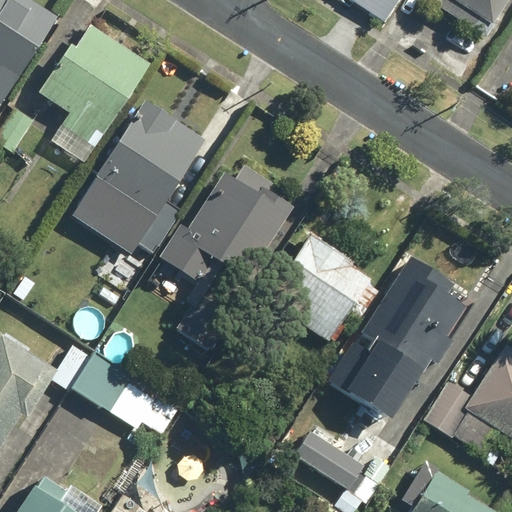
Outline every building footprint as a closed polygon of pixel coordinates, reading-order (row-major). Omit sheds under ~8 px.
[(0,0),(0,99),(28,55),(48,24),(8,0),(0,0)] [(420,0),(419,3),(481,40),(505,0),(420,0)] [(75,26),(32,97),(63,117),(46,145),(81,166),(142,67),(75,26)] [(198,144),(137,104),(66,216),(127,255),(198,144)] [(31,123),(10,111),(0,126),(0,148),(11,155),(31,123)] [(154,261),(192,285),(179,305),(188,311),(174,333),(206,354),(229,318),(199,298),(204,289),(219,267),(240,280),(256,255),(288,207),(265,192),(268,187),(236,166),(228,180),(220,175),(183,233),(175,228),(154,261)] [(365,277),(303,239),(260,310),(322,347),(365,277)] [(437,367),(480,299),(408,253),(323,386),(383,424),(425,359),(437,367)] [(0,431),(11,414),(20,420),(48,372),(0,343),(0,431)] [(49,380),(134,432),(138,425),(159,438),(176,411),(124,379),(70,346),(49,380)] [(423,423),(479,459),(494,435),(511,445),(511,353),(503,348),(472,399),(447,384),(423,423)] [(290,459),(340,491),(330,507),(338,511),(352,511),(358,502),(344,493),(359,470),(305,435),(290,459)] [(433,472),(430,477),(417,469),(397,501),(411,509),(408,511),(480,511),(460,500),(465,491),(433,472)] [(59,487),(55,493),(29,477),(6,511),(92,511),(94,509),(59,487)]
